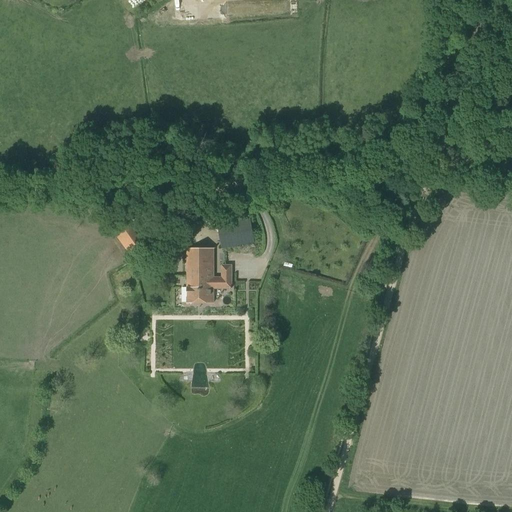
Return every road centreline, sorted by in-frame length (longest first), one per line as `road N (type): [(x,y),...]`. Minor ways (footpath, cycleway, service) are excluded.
road 1 (unclassified): [(0,190),(184,192),(279,173),(349,178),(438,168)]
road 2 (track): [(438,168),(405,231),(328,511)]
road 3 (track): [(448,0),(438,168)]
